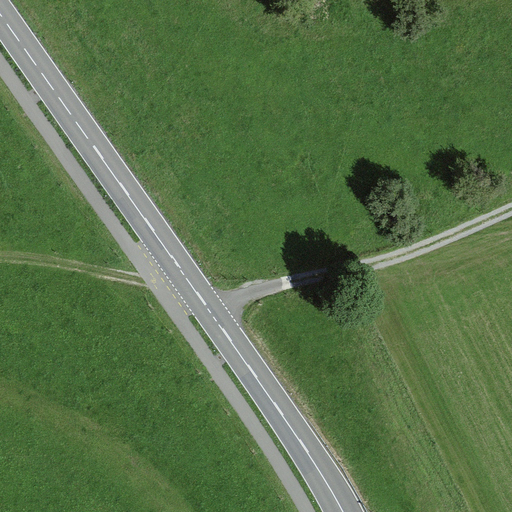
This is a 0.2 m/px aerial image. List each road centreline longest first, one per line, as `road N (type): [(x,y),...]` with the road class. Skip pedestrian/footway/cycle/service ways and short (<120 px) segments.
road 1 (secondary): [(341,511),(0,17)]
road 2 (track): [(203,307),(424,253),(511,213)]
